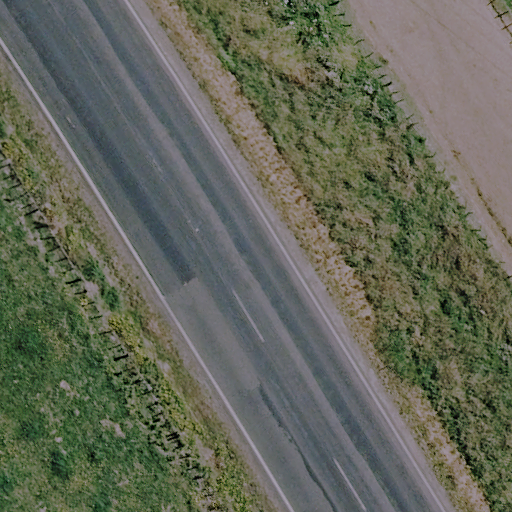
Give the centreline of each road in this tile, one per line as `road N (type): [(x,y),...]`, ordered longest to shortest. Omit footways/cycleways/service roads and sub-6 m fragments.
road 1 (tertiary): [(359,511),(129,121),(39,0)]
road 2 (track): [(415,0),(511,131)]
